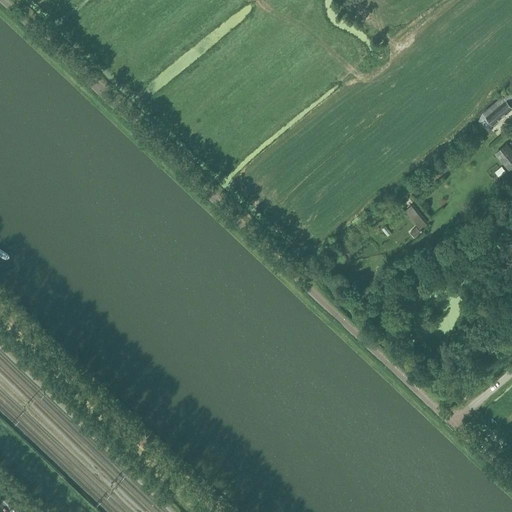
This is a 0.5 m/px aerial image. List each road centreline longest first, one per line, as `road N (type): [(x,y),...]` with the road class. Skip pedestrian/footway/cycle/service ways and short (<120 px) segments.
road 1 (unclassified): [(463,424),(8,0)]
road 2 (unclassified): [(217,511),(0,307)]
